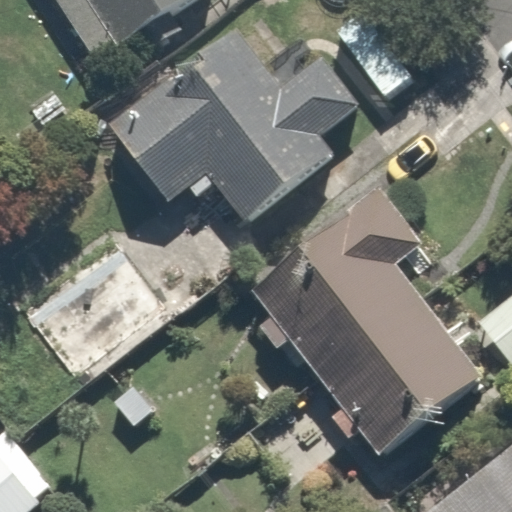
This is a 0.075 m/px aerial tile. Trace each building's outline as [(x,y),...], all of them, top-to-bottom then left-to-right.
[(37,0),(88,92),(209,27),(194,0),(37,0)] [(273,100),(243,55),(110,146),(152,206),(213,164),(259,231),(322,187),(300,156),(372,107),(337,56),(273,100)] [(386,189),(258,301),(403,466),(491,388),(392,276),(432,241),(386,189)] [(182,321),(126,248),(24,326),(80,400),(182,321)] [(511,314),(481,340),(511,377),(511,314)] [(0,511),(47,511),(57,504),(6,442),(0,446),(0,511)] [(511,511),(511,460),(446,511),(511,511)]
